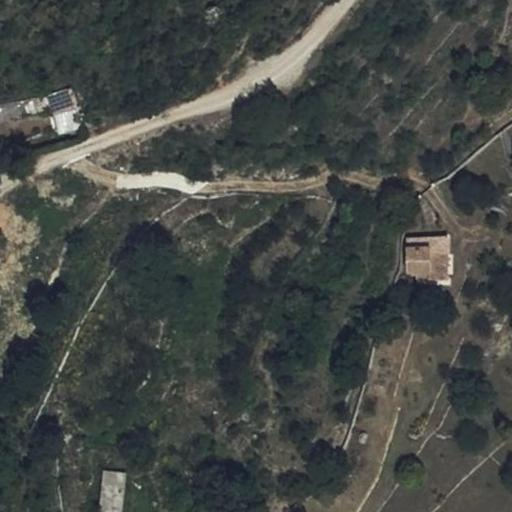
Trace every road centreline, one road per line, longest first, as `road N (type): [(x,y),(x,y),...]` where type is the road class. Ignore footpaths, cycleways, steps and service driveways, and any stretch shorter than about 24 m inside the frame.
road 1 (track): [(71,156),(110,173),(209,187),(422,185),(511,113)]
road 2 (track): [(0,183),(254,80),(312,40),(347,0)]
